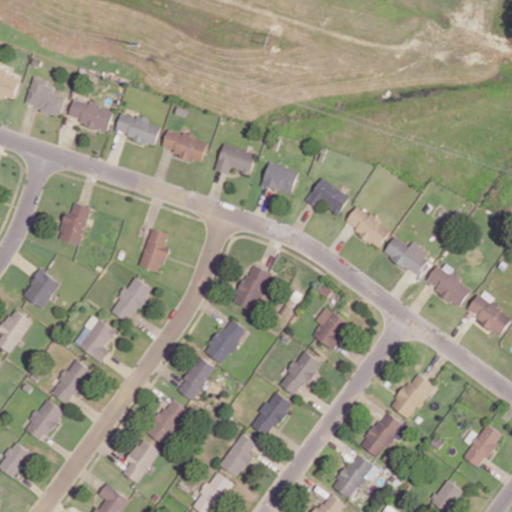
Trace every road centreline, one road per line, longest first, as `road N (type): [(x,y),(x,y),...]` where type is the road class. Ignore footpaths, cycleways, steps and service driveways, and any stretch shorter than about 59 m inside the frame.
road 1 (residential): [(511,394),(307,245),(0,136)]
road 2 (residential): [(42,511),(186,313),(226,214)]
road 3 (residential): [(266,511),(408,318)]
road 4 (residential): [(0,263),(23,224),(46,152)]
